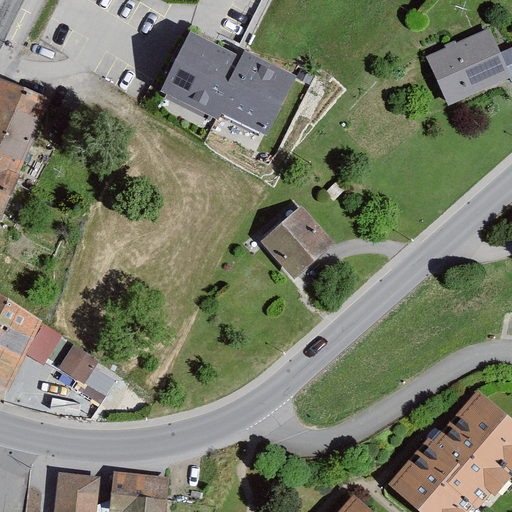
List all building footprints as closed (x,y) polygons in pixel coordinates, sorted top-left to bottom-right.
[(485,32),(425,60),(446,104),(506,76),(510,82),(511,81),(511,48),(496,56),(485,32)] [(238,63),(188,38),(159,97),(219,126),(223,118),(267,139),(296,80),(242,55),(238,63)] [(0,207),(13,176),(17,176),(48,101),(0,81),(0,207)] [(297,207),(255,243),(290,282),(330,244),(297,207)] [(0,386),(9,390),(42,320),(0,293),(0,386)] [(96,359),(47,330),(34,352),(63,370),(61,373),(81,385),(83,382),(108,397),(118,380),(93,365),(96,359)] [(424,439),(382,486),(410,511),(474,511),(511,470),(511,422),(475,390),(428,443),(424,439)] [(93,511),(97,477),(56,473),(51,511),(93,511)] [(162,511),(166,479),(111,473),(106,511),(162,511)] [(367,511),(348,495),(333,511),(367,511)]
